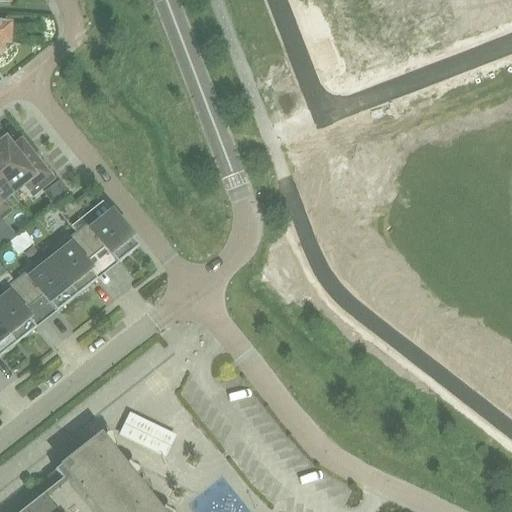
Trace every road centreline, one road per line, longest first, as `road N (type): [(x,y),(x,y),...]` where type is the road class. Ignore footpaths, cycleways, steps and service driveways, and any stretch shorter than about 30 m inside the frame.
road 1 (residential): [(435,511),(331,461),(305,438),(194,292)]
road 2 (residential): [(277,0),(320,116),(511,43)]
road 3 (tertiary): [(194,292),(243,242),(247,216),(165,0)]
road 4 (residential): [(194,292),(25,79)]
road 5 (tertiary): [(0,445),(194,292)]
